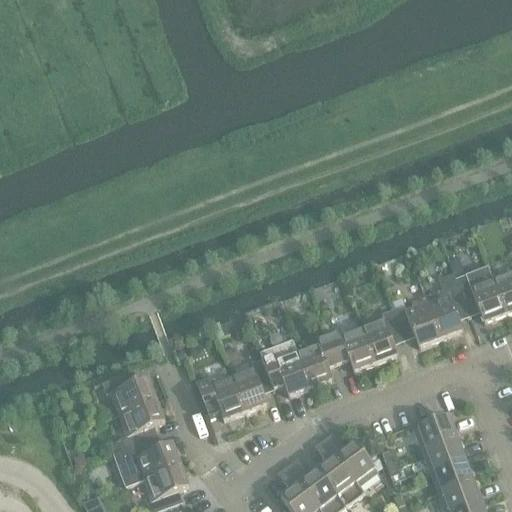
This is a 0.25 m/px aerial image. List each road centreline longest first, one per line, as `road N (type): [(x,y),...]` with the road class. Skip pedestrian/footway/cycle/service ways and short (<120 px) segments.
road 1 (residential): [(223,497),(320,426),(471,366)]
road 2 (residential): [(223,497),(199,457),(168,370)]
